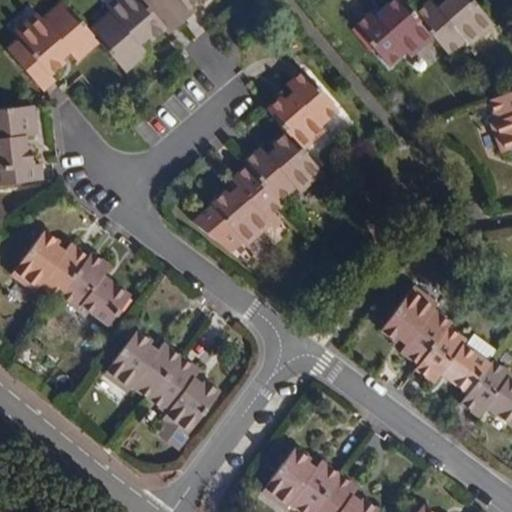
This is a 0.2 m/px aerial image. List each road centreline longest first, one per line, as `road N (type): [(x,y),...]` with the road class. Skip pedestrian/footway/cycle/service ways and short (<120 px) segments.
road 1 (residential): [(292,342),(121,209),(234,101)]
road 2 (residential): [(292,342),(511,506)]
road 3 (residential): [(169,511),(292,342)]
road 4 (residential): [(147,511),(0,394)]
